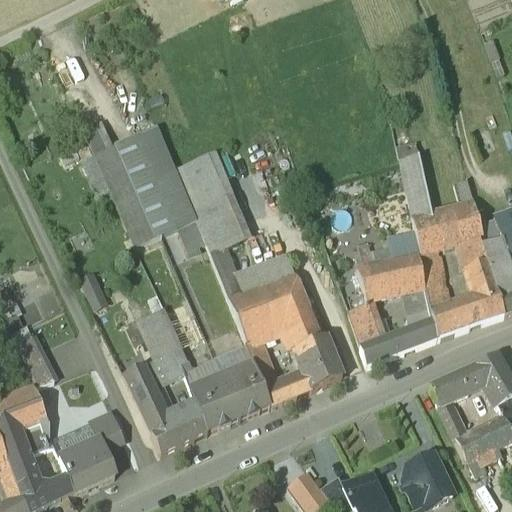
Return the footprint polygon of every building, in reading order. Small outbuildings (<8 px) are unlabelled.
[(100,129),(82,137),(93,161),(111,153),(100,129)] [(111,153),(93,161),(133,254),(178,234),(195,227),(173,175),(155,133),(111,153)] [(414,150),(394,154),(397,167),(417,162),(414,150)] [(212,160),(173,175),(195,227),(198,235),(237,220),(212,160)] [(417,162),(397,167),(410,226),(431,221),(417,162)] [(465,187),(452,190),(459,214),(472,211),(465,187)] [(431,221),(410,226),(414,240),(418,260),(418,261),(434,258),(458,252),(482,246),(472,211),(459,214),(431,221)] [(511,215),(492,222),(500,246),(505,261),(511,259),(511,215)] [(237,220),(198,235),(204,249),(209,261),(228,253),(247,245),(237,220)] [(195,227),(178,234),(186,251),(194,247),(196,252),(196,253),(198,252),(197,252),(204,249),(198,235),(195,227)] [(414,240),(388,245),(393,268),(417,262),(417,260),(418,260),(414,240)] [(482,246),(458,252),(465,276),(485,269),(485,268),(479,252),(483,251),(482,246)] [(483,251),(479,252),(485,268),(500,263),(505,261),(500,246),(483,251)] [(209,261),(208,261),(218,285),(237,278),(228,253),(209,261)] [(434,258),(418,261),(425,297),(431,323),(430,323),(435,345),(466,334),(461,314),(447,318),(434,258)] [(79,261),(69,267),(76,280),(86,274),(79,261)] [(393,268),(355,276),(365,306),(405,297),(423,293),(417,262),(393,268)] [(285,263),(238,280),(245,299),(226,306),(252,370),(263,397),(275,393),(258,346),(279,338),(287,358),(324,343),(319,330),(313,332),(285,263)] [(511,296),(511,297),(500,263),(485,268),(485,269),(503,322),(511,318),(511,296)] [(485,269),(465,276),(476,309),(461,314),(466,334),(503,322),(485,269)] [(237,278),(218,285),(226,306),(245,299),(238,280),(237,278)] [(423,293),(405,297),(414,332),(430,326),(423,293)] [(117,326),(102,298),(89,305),(103,333),(117,326)] [(155,300),(147,305),(154,319),(162,315),(155,300)] [(379,346),(367,310),(346,316),(359,353),(358,353),(365,372),(402,358),(395,340),(379,346)] [(180,354),(165,319),(154,325),(169,359),(180,354)] [(414,332),(409,334),(416,353),(435,345),(430,326),(414,332)] [(25,331),(7,340),(13,352),(31,343),(25,331)] [(409,334),(395,340),(402,358),(416,353),(409,334)] [(31,343),(13,352),(21,367),(38,358),(31,343)] [(324,343),(287,358),(287,359),(294,356),(304,381),(310,396),(340,383),(324,343)] [(169,359),(122,381),(132,401),(133,401),(151,394),(183,384),(178,369),(186,367),(180,354),(169,359)] [(53,388),(38,358),(21,367),(35,395),(53,388)] [(511,403),(511,389),(494,360),(472,374),(483,393),(495,414),(496,414),(511,403)] [(243,374),(238,370),(227,375),(226,381),(220,383),(237,426),(258,417),(258,416),(267,412),(267,413),(269,413),(252,370),(243,374)] [(472,374),(457,380),(467,399),(483,393),(472,374)] [(457,380),(427,393),(436,412),(446,408),(467,399),(457,380)] [(275,393),(263,397),(269,413),(310,396),(304,381),(275,393)] [(220,383),(188,396),(192,407),(206,439),(207,438),(207,437),(216,433),(217,434),(237,426),(220,383)] [(192,407),(164,420),(151,394),(133,401),(151,439),(150,439),(159,461),(206,439),(192,407)] [(32,395),(0,407),(0,446),(39,431),(45,428),(32,395)] [(511,403),(496,414),(499,419),(509,419),(511,417),(511,403)] [(464,443),(446,408),(436,412),(454,448),(464,443)] [(511,417),(509,419),(499,419),(501,425),(502,425),(511,444),(511,417)] [(110,421),(88,431),(96,449),(97,448),(102,458),(122,448),(110,421)] [(464,443),(454,448),(465,470),(479,463),(483,471),(497,464),(493,456),(511,446),(511,444),(502,425),(501,425),(464,443)] [(87,429),(48,446),(57,466),(96,449),(88,431),(87,429)] [(39,431),(0,446),(0,455),(6,470),(26,462),(48,454),(39,431)] [(511,446),(493,456),(497,464),(503,475),(511,470),(511,446)] [(96,449),(57,466),(65,484),(66,484),(71,501),(72,502),(113,483),(102,458),(97,448),(96,449)] [(431,461),(410,471),(408,478),(412,487),(413,487),(425,511),(429,511),(451,501),(431,461)] [(26,462),(6,470),(8,476),(22,511),(44,511),(38,495),(26,462)] [(22,511),(8,476),(0,480),(0,495),(7,511),(22,511)] [(299,511),(324,511),(329,509),(306,479),(286,494),(299,511)] [(341,496),(340,497),(347,511),(383,511),(370,482),(341,496)] [(65,484),(52,489),(59,507),(60,506),(71,502),(71,501),(66,484),(65,484)] [(336,485),(318,494),(329,509),(331,511),(347,511),(340,497),(341,496),(336,485)] [(412,487),(401,493),(410,511),(425,511),(413,487),(412,487)] [(52,489),(38,495),(44,511),(47,511),(59,507),(52,489)] [(75,511),(71,502),(60,506),(62,511),(75,511)]
